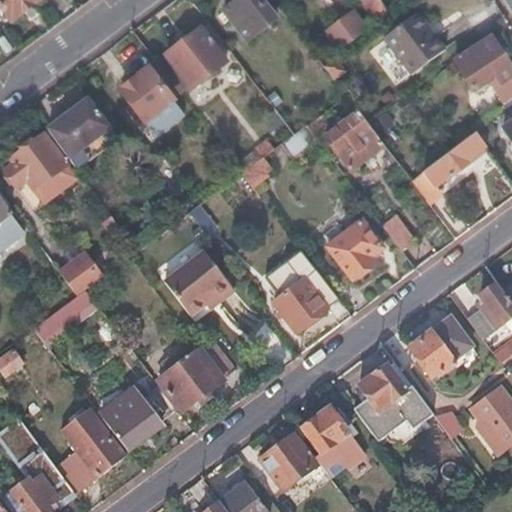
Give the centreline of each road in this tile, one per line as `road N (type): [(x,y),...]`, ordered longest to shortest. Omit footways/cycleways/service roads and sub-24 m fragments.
road 1 (residential): [(511,224),(124,511)]
road 2 (tertiary): [(130,0),(0,97)]
